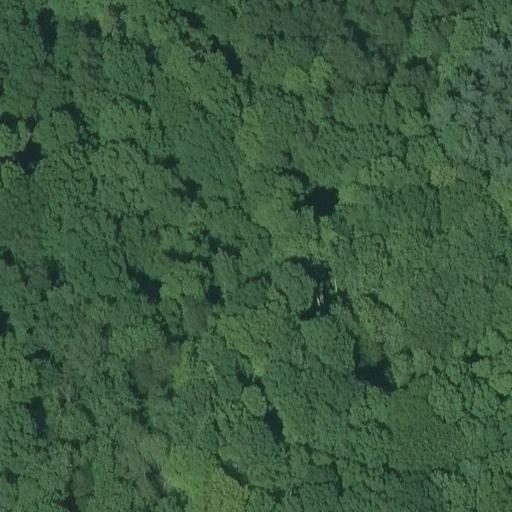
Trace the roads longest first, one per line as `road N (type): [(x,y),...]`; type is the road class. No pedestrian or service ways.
road 1 (track): [(19,511),(61,350),(141,119),(167,0)]
road 2 (track): [(511,389),(371,444),(294,511)]
